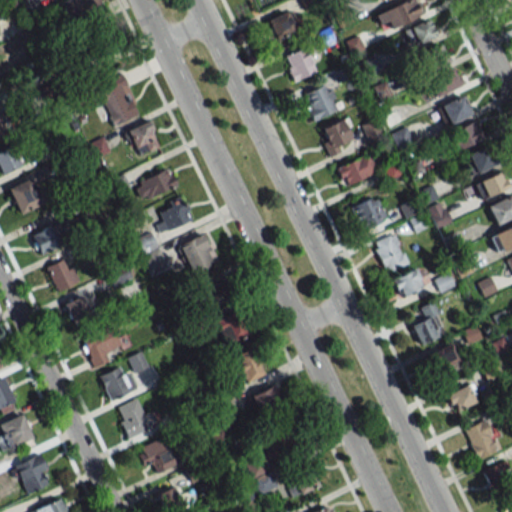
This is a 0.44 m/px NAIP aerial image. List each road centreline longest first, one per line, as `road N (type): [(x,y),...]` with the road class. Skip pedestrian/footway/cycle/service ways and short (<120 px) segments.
road 1 (tertiary): [(137,0),(385,511)]
road 2 (tertiary): [(441,511),(194,0)]
road 3 (residential): [(112,511),(0,280)]
